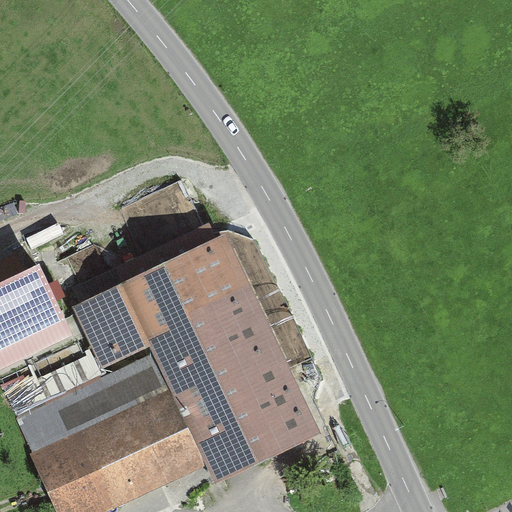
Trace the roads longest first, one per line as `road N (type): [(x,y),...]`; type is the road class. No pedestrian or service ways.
road 1 (tertiary): [(128,0),(219,119),(295,246),(418,511)]
road 2 (track): [(254,176),(234,185),(161,175),(100,202),(0,222)]
